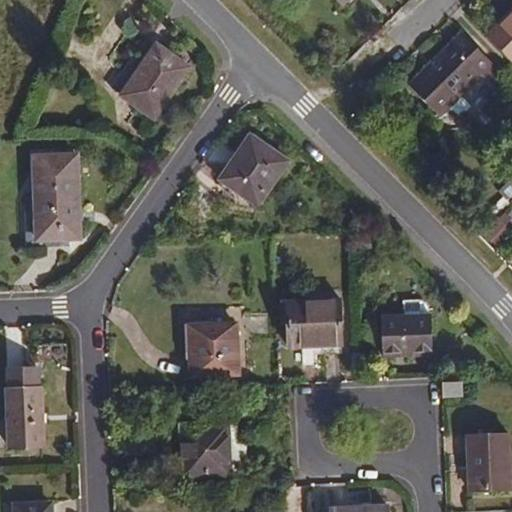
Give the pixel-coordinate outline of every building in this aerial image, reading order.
[(495,0),(482,13),(487,17),(504,0),(495,0)] [(492,45),(511,23),(511,9),(486,39),(492,45)] [(511,62),(511,23),(492,45),(511,62)] [(445,115),(498,64),(467,33),(415,84),(445,115)] [(159,123),(196,68),(178,56),(175,60),(157,47),(121,99),(125,102),(159,123)] [(258,211),(289,162),(249,137),(218,185),(258,211)] [(83,245),(77,155),(36,157),(31,158),(37,248),(83,245)] [(511,172),(508,168),(496,178),(505,189),(511,182),(511,172)] [(511,206),(511,205),(511,184),(501,195),(511,206)] [(343,353),(341,302),(287,305),(290,357),(343,353)] [(435,358),(432,319),(382,321),(384,360),(435,358)] [(241,324),(237,324),(188,328),(191,376),(192,386),(245,382),(241,324)] [(36,395),(35,381),(7,382),(7,396),(36,395)] [(468,406),(467,390),(444,389),(447,406),(468,406)] [(44,451),(42,395),(36,395),(7,396),(10,452),(44,451)] [(219,469),(217,440),(216,420),(205,420),(192,421),(171,422),(171,429),(155,430),(157,474),(219,471),(219,469)] [(511,494),(511,435),(469,437),(472,498),(511,494)] [(266,438),(251,439),(252,468),(267,467),(266,438)] [(235,469),(234,439),(217,440),(219,469),(235,469)]
